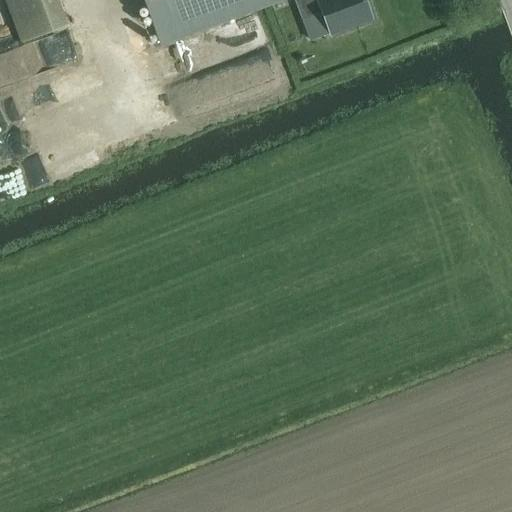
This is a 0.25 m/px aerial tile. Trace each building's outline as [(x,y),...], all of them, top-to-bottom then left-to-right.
[(4,0),(20,44),(68,26),(58,0),(4,0)] [(294,0),(302,18),(321,12),(329,34),(370,19),(362,0),(142,0),(160,46),(281,0),(294,0)] [(0,52),(0,103),(38,95),(32,67),(47,64),(43,43),(0,52)] [(177,103),(214,92),(213,86),(247,76),(266,70),(263,56),(172,83),(177,103)] [(131,69),(132,80),(152,77),(150,67),(131,69)] [(86,119),(35,130),(31,109),(8,114),(18,163),(91,148),(86,119)]
